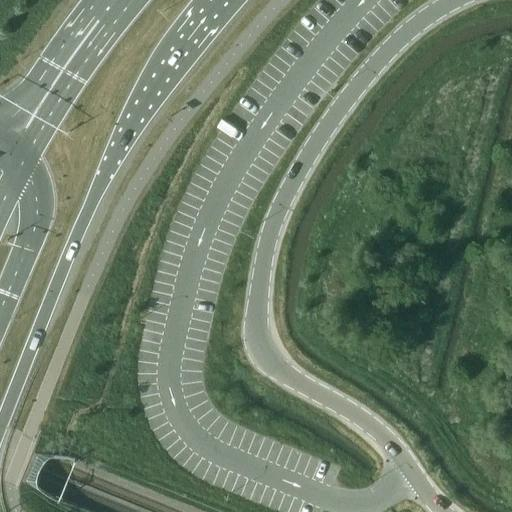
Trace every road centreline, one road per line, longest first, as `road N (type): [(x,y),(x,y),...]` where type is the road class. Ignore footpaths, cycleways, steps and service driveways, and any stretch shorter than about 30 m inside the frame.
road 1 (tertiary): [(446,511),(383,434),(280,374),(256,332),(268,230),(283,198),(361,80),(424,16),(455,0)]
road 2 (primary): [(0,424),(104,173),(135,113),(218,0)]
road 3 (primary): [(116,0),(60,68),(22,161)]
road 4 (motorway): [(0,315),(36,218),(22,161)]
